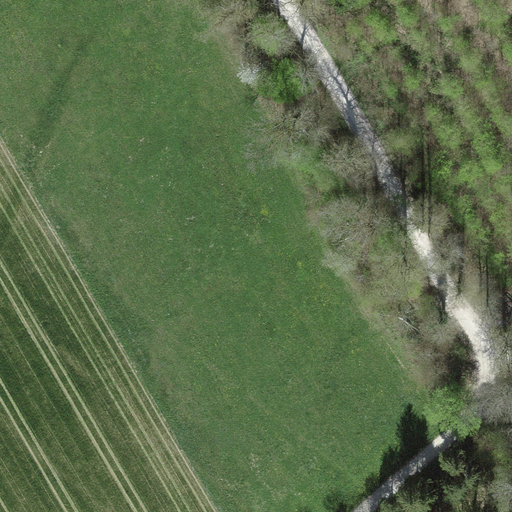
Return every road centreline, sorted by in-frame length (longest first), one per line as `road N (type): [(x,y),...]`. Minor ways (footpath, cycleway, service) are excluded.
road 1 (residential): [(289,0),(448,293),(506,374)]
road 2 (track): [(356,511),(511,370)]
